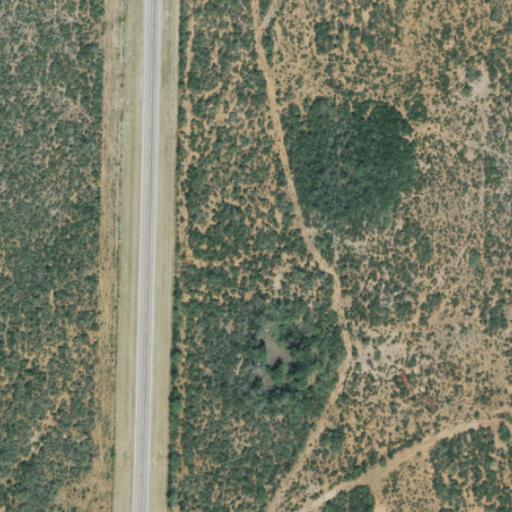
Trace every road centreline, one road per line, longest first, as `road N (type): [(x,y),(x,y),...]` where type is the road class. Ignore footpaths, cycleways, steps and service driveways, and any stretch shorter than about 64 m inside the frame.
road 1 (secondary): [(140,511),(155,0)]
road 2 (residential): [(511,424),(479,409),(398,428),(283,495),(161,511)]
